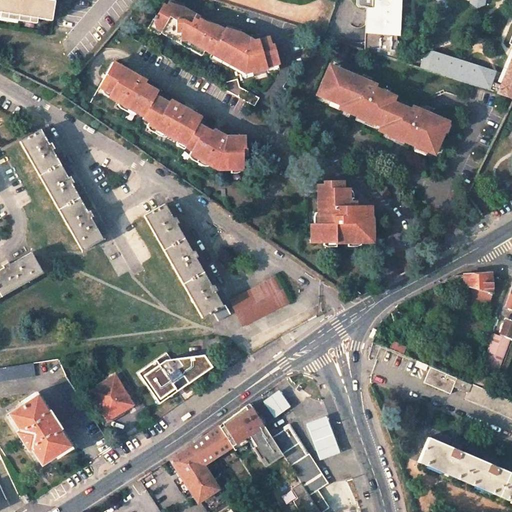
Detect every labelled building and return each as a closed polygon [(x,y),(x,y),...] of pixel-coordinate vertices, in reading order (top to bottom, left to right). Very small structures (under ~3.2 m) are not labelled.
[(0,0),(0,12),(51,21),(54,1),(48,0),(0,0)] [(199,17),(185,8),(183,4),(171,0),(169,0),(167,5),(163,3),(156,15),(155,14),(153,17),(155,25),(163,29),(161,32),(179,43),(181,40),(187,39),(194,43),(205,49),(211,53),(213,51),(224,30),(218,26),(208,23),(207,20),(199,17)] [(361,50),(397,61),(396,48),(395,40),(396,34),(395,30),(394,19),(394,10),(394,0),(351,0),(350,6),(353,8),(363,8),(363,21),(361,21),(361,33),(360,40),(361,50)] [(163,29),(155,25),(153,17),(147,27),(160,34),(161,32),(163,29)] [(254,41),(242,34),(241,30),(227,26),(224,30),(213,51),(224,57),(222,60),(233,66),(236,76),(239,75),(252,71),(253,74),(259,72),(267,70),(267,67),(279,63),(274,45),(272,45),(270,37),(254,41)] [(179,43),(190,49),(191,49),(194,43),(187,39),(181,40),(179,43)] [(205,49),(194,43),(191,49),(202,55),(205,49)] [(210,56),(221,62),(222,60),(224,57),(213,51),(211,53),(210,56)] [(500,88),(506,75),(431,52),(423,55),(422,58),(433,62),(434,56),(484,72),(491,85),(496,86),(498,88),(500,89),(500,88)] [(484,72),(434,56),(433,62),(422,58),(419,68),(498,92),(500,89),(498,88),(496,86),(491,85),(484,72)] [(511,60),(500,88),(498,92),(511,96),(511,60)] [(118,104),(135,113),(143,118),(155,97),(158,93),(144,85),(139,82),(141,79),(131,73),(113,63),(99,88),(103,90),(110,94),(108,98),(118,104)] [(268,72),(281,69),(279,63),(267,67),(267,70),(268,72)] [(339,108),(381,126),(391,102),(392,98),(373,90),(374,87),(329,68),(317,95),(341,105),(339,108)] [(252,71),(239,75),(241,80),(254,76),(253,74),(252,71)] [(239,87),(237,78),(222,83),(219,87),(254,106),(259,98),(239,87)] [(174,108),(168,104),(155,97),(143,118),(142,120),(148,124),(148,125),(166,136),(176,142),(185,147),(198,125),(200,122),(194,119),(196,116),(186,110),(176,104),(174,108)] [(404,140),(433,153),(446,122),(411,107),(409,110),(391,102),(381,126),(379,130),(404,140)] [(119,109),(131,115),(134,115),(135,113),(118,104),(117,105),(119,109)] [(148,131),(160,138),(165,138),(166,136),(148,125),(147,128),(148,131)] [(217,133),(213,131),(211,133),(198,125),(185,147),(185,148),(191,152),(189,155),(208,166),(217,171),(230,170),(240,170),(243,170),(242,156),(242,150),(245,150),(244,138),(225,138),(217,133)] [(49,144),(40,130),(38,131),(19,141),(82,251),(98,241),(102,239),(68,177),(52,150),(49,144)] [(178,147),(183,150),(185,148),(185,147),(176,142),(178,147)] [(191,161),(202,167),(207,168),(208,166),(189,155),(188,157),(191,161)] [(318,213),(318,225),(313,225),(309,225),(309,243),(322,243),(335,243),(335,239),(347,239),(347,243),(359,243),(373,243),(372,224),(369,224),(369,216),(370,216),(370,206),(355,206),(355,203),(351,203),(348,203),(348,192),(348,189),(342,189),(342,182),(333,182),(323,182),(323,185),(317,185),(318,213)] [(377,189),(384,199),(392,194),(385,184),(377,189)] [(173,218),(164,204),(144,215),(202,318),(207,315),(212,312),(223,306),(192,252),(176,224),(173,218)] [(0,296),(43,273),(31,252),(9,264),(0,269),(0,296)] [(465,288),(463,299),(490,306),(494,296),(493,274),(455,277),(445,282),(465,288)] [(289,302),(276,277),(230,301),(242,326),(289,302)] [(224,317),(230,314),(225,305),(223,306),(212,312),(218,321),(224,317)] [(511,322),(508,321),(503,334),(511,337),(511,322)] [(511,342),(495,336),(477,383),(494,389),(511,342)] [(166,352),(136,373),(155,399),(173,387),(174,389),(180,385),(192,376),(190,373),(199,366),(202,370),(210,365),(201,353),(171,359),(166,352)] [(428,366),(417,361),(415,366),(426,370),(428,366)] [(0,381),(35,376),(33,363),(0,367),(0,381)] [(511,401),(494,394),(431,367),(426,380),(439,385),(437,389),(451,395),(454,387),(468,393),(466,399),(511,418),(511,401)] [(133,405),(115,375),(89,391),(107,420),(133,405)] [(93,420),(65,376),(54,384),(82,428),(93,420)] [(174,389),(173,387),(155,399),(158,404),(179,389),(181,387),(180,385),(174,389)] [(511,395),(496,388),(494,394),(511,401),(511,395)] [(289,406),(278,391),(263,401),(274,416),(289,406)] [(70,446),(37,395),(22,404),(23,405),(22,406),(23,408),(10,416),(19,430),(16,432),(27,450),(30,448),(39,462),(54,453),(55,455),(70,446)] [(272,437),(252,405),(222,426),(236,447),(250,438),(268,465),(282,454),(272,437)] [(339,452),(326,416),(306,423),(319,460),(339,452)] [(199,442),(171,460),(201,506),(222,492),(206,467),(236,447),(222,426),(199,442)] [(282,454),(301,483),(319,511),(321,511),(330,507),(318,489),(328,483),(316,464),(309,453),(307,454),(289,427),(272,437),(282,454)] [(511,473),(498,467),(500,461),(491,457),(489,463),(461,452),(463,446),(453,441),(451,447),(428,437),(417,462),(511,502),(511,473)] [(319,511),(301,483),(291,488),(297,498),(293,501),(299,511),(319,511)]
